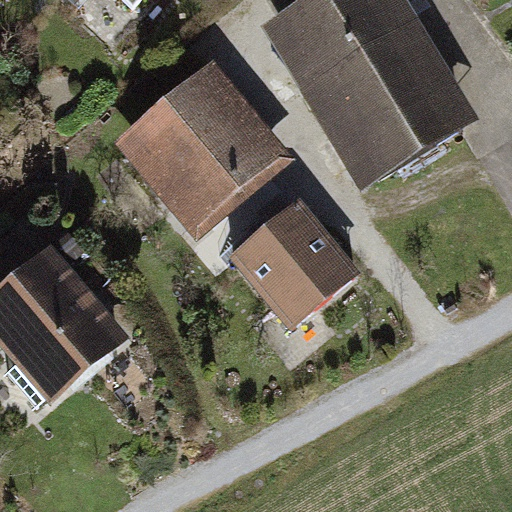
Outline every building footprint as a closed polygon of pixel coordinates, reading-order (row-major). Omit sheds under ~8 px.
[(128,0),(138,9),(145,0),(128,0)] [(305,0),(261,27),(362,195),(481,124),(405,0),(305,0)] [(113,146),(197,247),(297,164),(213,63),(113,146)] [(303,201),(230,259),(293,335),(366,277),(303,201)] [(0,348),(51,408),(130,340),(50,249),(42,255),(21,232),(0,250),(0,348)]
